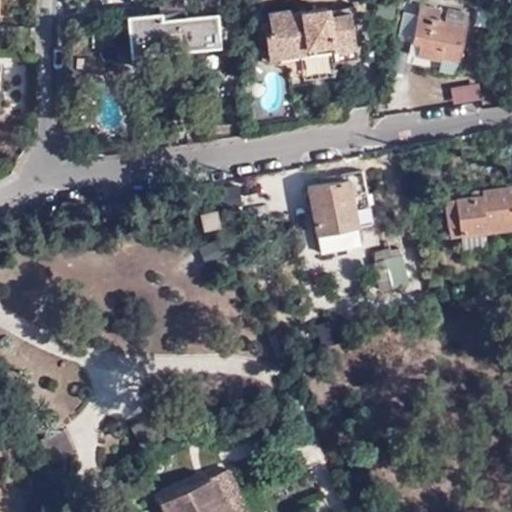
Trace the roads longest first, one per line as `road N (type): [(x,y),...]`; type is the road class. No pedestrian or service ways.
road 1 (residential): [(511,115),(38,198)]
road 2 (residential): [(38,198),(55,0)]
